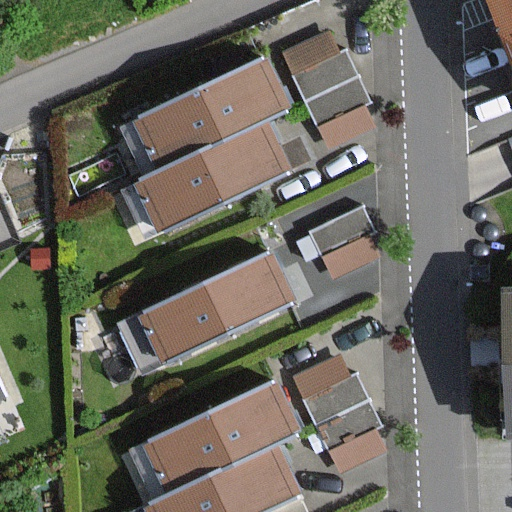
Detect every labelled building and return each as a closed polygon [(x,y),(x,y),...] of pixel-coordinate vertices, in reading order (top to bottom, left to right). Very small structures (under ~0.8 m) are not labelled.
[(511,0),(492,0),(511,50),(511,0)] [(370,101),(346,52),(338,56),(328,36),(287,56),(330,143),(369,124),(361,106),(370,101)] [(265,63),(140,124),(162,169),(139,181),(162,228),(288,167),(276,145),(264,120),(287,109),(278,90),(265,63)] [(375,233),(364,211),(316,235),(335,276),(377,256),(368,237),(375,233)] [(279,274),(271,257),(143,317),(162,358),(290,297),(279,274)] [(381,425),(357,376),(349,379),(339,359),(298,379),(341,467),(380,447),(372,429),(381,425)] [(252,511),(296,491),(285,470),(272,444),(295,432),(285,411),(273,387),(148,448),(171,493),(147,505),(151,511),(252,511)]
